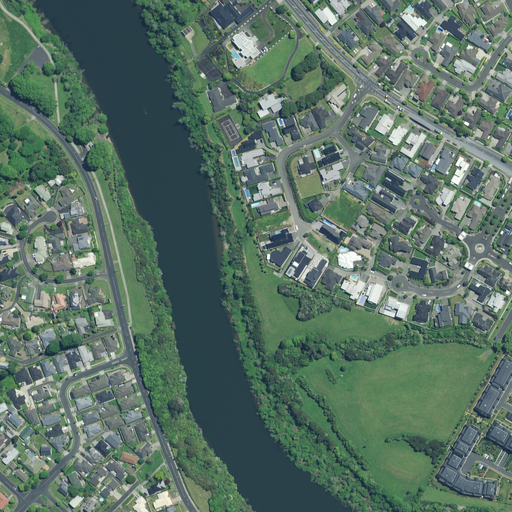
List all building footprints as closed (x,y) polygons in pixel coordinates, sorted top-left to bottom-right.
[(338,0),(329,0),(331,2),(330,3),(340,16),(348,9),(347,8),(352,4),(350,1),(349,2),(346,0),(342,0),(338,3),(337,1),(338,0)] [(379,0),(390,13),(402,4),(398,0),(396,0),(394,2),(392,0),(391,0),(379,0)] [(431,0),(443,11),(447,7),(441,1),(441,0),(431,0)] [(224,7),(219,1),(217,2),(219,5),(211,12),(225,29),(236,20),(239,24),(254,12),(252,9),(250,7),(243,13),(241,14),(235,7),(230,2),(224,7)] [(433,7),(427,1),(424,3),(423,2),(420,5),(418,3),(415,6),(429,20),(433,16),(428,11),(433,7)] [(466,11),(461,2),(456,5),(458,8),(457,8),(463,20),(465,19),(467,24),(468,23),(470,26),(476,23),(472,15),(476,13),(473,7),(466,11)] [(495,10),(489,2),(481,8),(486,15),(483,17),(487,23),(504,11),(500,6),(495,10)] [(364,9),(378,25),(383,21),(381,18),(383,16),(380,14),(381,13),(379,10),(381,8),(377,4),(372,9),(369,5),(364,9)] [(315,13),(324,24),(328,21),(332,26),(338,21),(328,8),(323,12),(320,8),(315,13)] [(372,24),(361,10),(357,14),(362,21),(356,25),(359,29),(361,28),(367,35),(373,31),(370,26),(372,24)] [(414,18),(409,14),(407,16),(405,14),(402,17),(415,31),(422,25),(424,27),(428,23),(424,19),(423,20),(417,15),(414,18)] [(504,18),(503,16),(499,18),(500,20),(488,27),(494,36),(504,30),(504,29),(509,25),(507,22),(509,21),(506,17),(504,18)] [(461,26),(458,23),(455,21),(452,18),(451,19),(449,22),(446,19),(442,25),(448,29),(463,40),(466,35),(459,29),(460,27),(461,26)] [(416,37),(402,21),(397,25),(401,28),(395,34),(401,41),(407,35),(412,41),(416,37)] [(353,32),(349,28),(338,37),(341,41),(342,41),(345,44),(346,43),(351,49),(357,45),(353,39),(355,38),(351,33),(353,32)] [(484,34),(476,29),(474,33),(471,32),(467,39),(487,51),(490,45),(486,42),(481,39),(484,34)] [(246,38),(248,37),(243,31),(239,34),(235,38),(237,41),(236,42),(244,51),(242,52),(245,56),(246,55),(249,58),(251,56),(254,59),(261,53),(256,47),(255,48),(252,45),(253,44),(259,40),(255,36),(250,40),(249,41),(246,38)] [(439,34),(434,31),(429,40),(435,44),(432,48),(437,52),(446,36),(440,33),(439,34)] [(399,42),(392,36),(390,40),(385,36),(380,43),(396,55),(400,51),(395,47),(399,42)] [(382,50),(373,41),(368,46),(373,51),(367,57),(365,55),(362,59),(368,65),(382,50)] [(453,45),(447,42),(441,54),(446,57),(442,64),(447,67),(458,49),(453,46),(453,45)] [(478,50),(473,47),(472,50),(470,48),(469,50),(466,48),(464,52),(463,51),(460,56),(478,66),(481,61),(475,57),(477,54),(476,53),(478,50)] [(386,61),(380,56),(375,62),(381,67),(376,73),(380,77),(393,61),(389,58),(386,61)] [(246,64),(241,59),(236,63),(240,68),(242,66),(243,67),(246,64)] [(461,62),(457,60),(454,66),(458,68),(455,72),(460,74),(462,71),(466,73),(467,70),(473,74),(477,68),(462,60),(461,62)] [(407,66),(402,63),(396,72),(390,68),(386,75),(392,79),(390,82),(395,85),(407,66)] [(511,71),(506,68),(503,75),(496,71),(493,76),(511,86),(511,74),(510,73),(511,71)] [(411,71),(407,69),(395,88),(401,91),(405,85),(409,87),(410,86),(412,88),(418,78),(412,74),(411,76),(409,75),(411,71)] [(416,93),(420,95),(419,97),(421,98),(420,99),(425,102),(436,83),(431,80),(427,86),(421,82),(418,87),(420,87),(416,93)] [(347,88),(344,84),(339,88),(339,87),(326,98),(328,101),(330,100),(332,103),(334,102),(340,108),(344,104),(342,101),(348,96),(345,92),(338,98),(337,96),(347,88)] [(490,85),(486,92),(492,96),(493,94),(505,101),(511,90),(501,84),(497,90),(490,85)] [(232,95),(224,99),(222,95),(221,96),(218,87),(208,92),(215,107),(214,108),(216,112),(226,108),(226,107),(237,102),(234,95),(232,95)] [(444,91),(437,88),(434,93),(437,94),(432,105),(440,110),(450,93),(445,90),(444,91)] [(264,109),(258,112),(261,118),(270,113),(268,109),(269,108),(271,108),(274,113),(285,107),(283,102),(286,100),(284,95),(278,98),(276,100),(273,94),(268,96),(267,94),(263,97),(265,100),(260,102),(264,109)] [(498,101),(492,97),(487,103),(481,98),(477,103),(494,114),(497,110),(494,108),(498,101)] [(465,100),(460,98),(456,105),(450,101),(449,103),(446,108),(452,112),(450,115),(455,118),(465,100)] [(374,109),(370,106),(367,111),(363,109),(360,113),(366,117),(365,119),(364,119),(359,126),(365,130),(368,125),(370,126),(379,111),(375,108),(374,109)] [(325,110),(324,107),(319,109),(318,107),(313,109),(322,129),(327,127),(325,122),(326,121),(325,118),(330,116),(326,109),(325,110)] [(483,112),(478,109),(474,117),(467,113),(464,120),(470,123),(468,127),(473,129),(483,112)] [(319,129),(311,113),(307,115),(308,117),(300,120),(303,127),(305,126),(306,128),(311,126),(313,131),(319,129)] [(390,118),(385,114),(375,129),(385,135),(387,131),(388,132),(391,128),(391,127),(394,122),(390,119),(390,118)] [(280,138),(274,121),(262,125),(264,130),(266,129),(267,132),(269,132),(271,137),(269,138),(271,142),(276,140),(279,146),(284,144),(282,138),(280,138)] [(496,124),(491,121),(489,125),(482,121),(479,128),(485,131),(481,139),(486,142),(496,124)] [(362,140),(364,137),(355,131),(357,129),(353,126),(348,133),(354,137),(352,140),(357,143),(356,146),(363,151),(366,146),(367,148),(375,141),(370,136),(364,141),(363,141),(362,140)] [(408,131),(400,126),(397,130),(395,129),(391,135),(388,134),(386,138),(394,142),(393,144),(398,146),(405,135),(408,131)] [(257,148),(254,140),(262,138),(260,130),(250,133),(250,136),(248,136),(250,140),(242,142),(243,145),(240,146),(241,148),(237,149),(239,153),(257,148)] [(506,130),(504,133),(501,131),(500,132),(497,130),(494,136),(500,140),(496,147),(501,150),(511,132),(506,130)] [(427,136),(422,133),(420,137),(417,135),(416,136),(412,133),(406,142),(410,144),(411,143),(414,145),(411,152),(403,147),(400,151),(412,158),(422,143),(423,143),(427,136)] [(429,145),(426,143),(420,154),(430,160),(434,152),(435,153),(437,149),(433,147),(434,145),(430,143),(429,145)] [(375,151),(377,152),(376,156),(372,155),(371,159),(386,163),(387,157),(383,156),(384,153),(386,154),(387,149),(384,148),(385,146),(377,144),(375,151)] [(337,153),(334,146),(325,150),(328,157),(323,159),(326,165),(341,159),(338,153),(337,153)] [(265,154),(263,148),(243,154),(243,156),(241,157),(243,165),(247,164),(248,168),(258,165),(257,160),(254,161),(253,158),(265,154)] [(450,151),(445,148),(441,156),(442,157),(436,169),(445,174),(453,159),(448,156),(450,151)] [(310,164),(307,157),(303,159),(304,164),(300,165),(302,169),(299,170),(301,175),(311,171),(311,170),(316,168),(315,162),(310,164)] [(389,166),(393,168),(394,166),(402,171),(408,160),(404,157),(403,160),(398,157),(397,160),(394,158),(389,166)] [(465,170),(466,171),(470,165),(467,163),(463,161),(465,159),(461,157),(456,165),(460,167),(461,166),(463,167),(462,169),(461,171),(458,169),(455,174),(451,181),(458,185),(465,173),(464,172),(465,171),(465,170)] [(326,173),(325,169),(319,171),(323,182),(322,182),(323,185),(330,182),(329,182),(336,179),(336,180),(341,178),(339,175),(340,174),(339,171),(344,169),(342,162),(332,166),(333,170),(328,173),(326,173)] [(274,170),(272,163),(260,167),(262,174),(256,176),(254,169),(244,172),(245,177),(249,176),(250,180),(247,181),(248,186),(269,179),(267,172),(274,170)] [(409,168),(407,166),(404,172),(408,174),(409,173),(412,174),(412,175),(417,178),(423,169),(417,165),(416,167),(411,164),(409,168)] [(386,169),(380,165),(376,172),(368,168),(362,178),(366,180),(367,179),(371,181),(369,183),(375,187),(386,169)] [(483,178),(485,173),(476,168),(473,174),(476,176),(475,177),(470,174),(468,179),(470,180),(467,186),(475,191),(479,183),(480,184),(483,179),(483,178)] [(67,175),(62,170),(48,183),(52,187),(56,183),(59,186),(65,180),(64,178),(67,175)] [(405,181),(388,171),(385,176),(392,180),(391,182),(387,179),(383,184),(404,197),(407,192),(399,187),(400,185),(402,186),(405,181)] [(428,176),(424,174),(421,179),(425,181),(424,182),(428,184),(424,190),(429,193),(430,193),(433,195),(436,188),(437,189),(440,183),(437,181),(438,180),(436,178),(437,177),(432,174),(431,175),(429,174),(428,176)] [(493,195),(496,190),(497,190),(501,184),(501,178),(498,179),(492,174),(489,178),(491,180),(484,192),(485,193),(483,197),(491,201),(494,196),(493,195)] [(268,196),(270,196),(270,195),(272,194),(273,196),(281,194),(279,187),(269,190),(267,183),(262,184),(262,185),(258,187),(260,191),(260,193),(254,194),(254,197),(254,198),(255,201),(264,199),(269,197),(268,196)] [(363,183),(359,183),(355,185),(354,187),(346,183),(343,188),(364,201),(368,194),(365,192),(361,189),(362,188),(364,188),(364,185),(363,183)] [(73,195),(67,186),(60,190),(65,196),(59,201),(63,206),(67,203),(67,204),(75,198),(73,196),(73,195)] [(41,188),(39,187),(36,189),(41,196),(40,197),(42,200),(44,198),(46,201),(50,197),(49,196),(50,195),(48,191),(47,192),(43,187),(41,188)] [(455,193),(444,187),(441,192),(443,193),(441,197),(440,196),(437,198),(436,200),(439,205),(444,202),(444,203),(444,204),(447,206),(455,193)] [(395,197),(383,189),(380,193),(382,194),(380,197),(376,194),(373,199),(396,213),(398,208),(390,203),(391,200),(393,201),(395,197)] [(34,210),(35,209),(36,209),(40,205),(31,194),(28,197),(29,198),(26,201),(28,204),(23,208),(29,215),(34,211),(34,210)] [(471,200),(466,197),(464,201),(458,198),(456,201),(455,201),(452,206),(453,206),(451,210),(457,213),(455,217),(460,220),(466,210),(471,200)] [(277,204),(276,202),(275,203),(274,198),(268,200),(269,204),(258,208),(259,212),(262,211),(263,215),(275,212),(275,211),(279,209),(278,203),(277,204)] [(379,208),(370,203),(367,209),(369,210),(367,213),(372,216),(372,215),(376,217),(376,218),(387,225),(391,219),(385,216),(387,215),(386,212),(382,213),(378,210),(379,208)] [(77,207),(76,204),(71,205),(72,208),(70,209),(70,210),(69,213),(65,214),(66,219),(82,215),(81,212),(82,212),(81,206),(77,207)] [(470,210),(467,215),(472,218),(473,218),(472,220),(473,221),(469,227),(475,231),(487,209),(482,206),(480,209),(479,208),(474,205),(471,211),(470,210)] [(22,213),(18,207),(7,216),(16,226),(23,221),(19,216),(22,213)] [(369,221),(360,216),(352,228),(358,231),(361,226),(364,228),(364,227),(365,228),(369,221)] [(401,224),(396,221),(393,227),(407,235),(413,225),(414,226),(417,222),(408,217),(407,218),(406,217),(404,220),(405,221),(405,222),(403,221),(401,224)] [(81,224),(80,219),(74,220),(74,223),(72,223),(74,235),(89,232),(88,224),(84,225),(84,223),(81,224)] [(511,224),(508,222),(506,225),(507,226),(504,231),(497,244),(503,247),(505,244),(511,247),(511,243),(511,235),(511,232),(511,224)] [(7,233),(12,235),(13,230),(11,229),(12,225),(4,223),(2,229),(7,231),(7,233)] [(387,230),(375,223),(372,228),(375,231),(373,230),(370,235),(374,238),(374,236),(377,238),(380,234),(384,236),(387,230)] [(424,243),(431,232),(429,230),(430,228),(426,226),(424,229),(424,228),(422,230),(420,229),(417,234),(419,235),(419,236),(415,234),(412,238),(416,241),(415,243),(420,247),(423,243),(424,243)] [(468,235),(464,231),(458,237),(463,241),(468,235)] [(48,238),(49,242),(50,242),(51,243),(53,242),(54,248),(52,249),(54,254),(63,252),(60,241),(65,240),(63,234),(48,238)] [(91,247),(88,235),(78,237),(80,243),(73,245),(75,252),(81,250),(91,247)] [(399,235),(391,237),(392,242),(393,242),(393,244),(390,245),(391,251),(394,250),(395,252),(399,251),(402,250),(408,252),(410,253),(413,247),(410,246),(407,245),(408,243),(402,241),(398,242),(398,241),(400,240),(399,235)] [(440,236),(434,235),(433,241),(432,246),(434,246),(433,249),(428,246),(425,251),(435,256),(436,255),(438,256),(442,250),(443,250),(444,250),(446,239),(441,238),(441,239),(440,239),(440,236)] [(357,238),(353,236),(347,246),(355,250),(357,248),(360,249),(361,250),(363,247),(362,246),(362,245),(370,250),(373,245),(371,244),(372,243),(363,238),(363,239),(358,236),(357,238)] [(37,253),(36,254),(37,261),(44,260),(43,257),(46,257),(43,237),(36,237),(36,239),(35,239),(36,244),(36,248),(37,253)] [(455,246),(450,249),(451,250),(443,256),(446,261),(448,260),(449,261),(448,261),(451,266),(453,265),(453,266),(458,263),(455,258),(458,256),(458,257),(462,255),(460,252),(458,248),(457,248),(455,246)] [(267,260),(271,260),(274,262),(273,264),(275,265),(276,264),(281,267),(292,251),(286,247),(282,253),(277,250),(275,252),(274,251),(271,255),(267,255),(267,260)] [(388,254),(383,251),(378,259),(381,261),(380,263),(387,268),(388,266),(390,267),(392,263),(395,265),(399,259),(393,256),(392,257),(387,255),(388,254)] [(87,266),(97,264),(94,252),(88,254),(89,257),(75,260),(76,261),(73,262),(74,268),(80,267),(80,268),(81,268),(82,268),(83,268),(83,267),(84,266),(87,266)] [(354,261),(361,260),(361,256),(357,256),(357,254),(354,252),(347,253),(347,254),(342,254),(342,255),(340,254),(338,257),(340,259),(338,259),(339,265),(341,265),(341,267),(344,266),(344,268),(347,267),(347,269),(353,268),(353,262),(354,261)] [(4,257),(2,253),(0,253),(0,265),(12,261),(10,255),(4,257)] [(68,263),(66,255),(60,257),(61,262),(52,264),(54,272),(64,269),(64,271),(71,269),(70,263),(68,263)] [(427,261),(413,257),(412,263),(422,266),(420,273),(412,271),(410,277),(421,280),(422,279),(424,280),(429,262),(427,262),(427,261)] [(475,266),(468,262),(465,267),(472,271),(475,266)] [(484,268),(481,267),(478,273),(488,278),(486,282),(494,287),(498,279),(497,279),(498,276),(499,276),(501,273),(495,269),(493,273),(491,272),(493,269),(486,265),(484,268)] [(20,275),(18,268),(12,271),(11,269),(0,272),(0,277),(2,282),(20,275)] [(334,271),(329,268),(322,282),(327,285),(325,288),(333,292),(335,288),(334,287),(337,282),(339,283),(342,277),(336,273),(336,274),(334,273),(335,273),(333,272),(334,271)] [(437,274),(435,268),(430,269),(433,282),(439,281),(439,280),(442,280),(442,281),(448,279),(446,271),(440,272),(440,274),(437,274)] [(508,280),(502,277),(500,282),(501,283),(499,286),(502,287),(501,288),(507,291),(507,290),(510,292),(511,289),(511,282),(510,283),(507,281),(508,280)] [(354,287),(344,282),(341,288),(346,291),(346,292),(352,295),(350,298),(354,300),(355,298),(358,300),(360,296),(357,294),(358,292),(360,293),(365,284),(359,281),(356,286),(355,285),(354,287)] [(374,286),(370,285),(366,295),(370,296),(368,301),(377,304),(383,286),(377,284),(376,285),(374,285),(374,286)] [(480,288),(472,284),(470,288),(481,294),(478,300),(483,303),(489,293),(490,294),(492,291),(489,289),(486,287),(485,287),(481,285),(480,288)] [(12,290),(4,286),(1,294),(3,295),(2,297),(0,296),(0,303),(4,305),(6,300),(7,301),(9,296),(11,297),(12,293),(11,293),(12,290)] [(35,288),(29,287),(28,289),(23,288),(22,295),(26,296),(25,302),(32,303),(35,288)] [(100,289),(95,287),(95,288),(90,287),(89,293),(92,293),(91,297),(87,299),(90,305),(94,303),(97,302),(104,303),(105,299),(103,298),(103,296),(99,295),(100,289)] [(46,292),(41,291),(40,300),(35,300),(34,306),(47,307),(48,300),(49,300),(50,297),(48,296),(49,294),(46,294),(46,292)] [(72,307),(73,310),(81,309),(80,303),(79,303),(78,292),(77,292),(76,291),(71,291),(72,293),(70,293),(70,296),(71,300),(69,300),(70,303),(70,307),(72,307)] [(63,296),(63,294),(60,295),(60,294),(55,295),(58,304),(53,306),(55,313),(58,312),(57,310),(66,308),(64,300),(66,299),(65,296),(63,296)] [(496,298),(492,296),(487,305),(492,308),(491,310),(497,313),(499,308),(501,309),(505,302),(502,300),(504,297),(500,294),(498,297),(497,296),(496,298)] [(396,299),(389,297),(386,309),(392,311),(393,309),(394,310),(394,309),(399,311),(399,312),(404,314),(405,310),(406,311),(408,305),(397,301),(398,301),(396,300),(396,299)] [(422,301),(421,304),(417,303),(416,309),(420,310),(420,311),(418,312),(418,313),(419,315),(415,314),(414,320),(428,322),(429,317),(428,316),(429,311),(431,311),(431,306),(425,305),(426,301),(422,301)] [(460,304),(456,304),(456,315),(460,315),(460,323),(467,324),(467,318),(470,319),(470,315),(472,315),(472,307),(465,306),(465,309),(464,309),(465,303),(460,303),(460,304)] [(452,325),(448,305),(442,306),(443,311),(441,311),(441,312),(441,314),(438,315),(439,318),(435,318),(437,328),(452,325)] [(97,325),(97,328),(113,326),(112,319),(105,320),(105,316),(103,316),(103,312),(94,313),(95,317),(96,317),(97,324),(97,325)] [(483,315),(477,312),(472,322),(475,323),(474,325),(478,327),(481,328),(480,329),(485,331),(486,329),(489,331),(494,321),(488,318),(486,322),(481,319),(483,315)] [(13,318),(13,317),(9,316),(8,319),(2,318),(1,324),(19,326),(19,321),(18,321),(18,319),(13,318)] [(44,323),(42,316),(35,318),(34,316),(31,317),(32,321),(25,323),(27,329),(44,323)] [(88,325),(86,318),(78,320),(77,318),(75,319),(81,336),(86,334),(84,327),(88,325)] [(68,327),(64,329),(63,324),(59,326),(63,337),(64,340),(71,337),(76,334),(75,330),(70,332),(69,331),(68,327)] [(55,336),(53,331),(50,332),(50,331),(46,332),(46,333),(40,335),(41,339),(42,338),(44,343),(43,343),(45,350),(51,348),(49,342),(56,340),(55,336)] [(113,341),(111,336),(105,338),(109,347),(107,348),(109,353),(116,351),(116,350),(119,348),(116,340),(113,341)] [(21,350),(22,349),(23,347),(21,341),(18,342),(17,340),(14,340),(13,337),(10,338),(8,341),(11,351),(10,354),(15,356),(18,351),(18,352),(21,351),(21,350)] [(36,349),(36,348),(39,347),(38,341),(36,341),(36,340),(31,341),(32,342),(26,344),(29,356),(35,354),(34,350),(36,349)] [(97,346),(96,343),(91,344),(97,360),(102,358),(101,353),(105,351),(103,344),(97,346)] [(83,349),(82,346),(78,348),(84,363),(90,361),(90,362),(94,360),(91,352),(88,354),(86,348),(83,349)] [(72,356),(71,353),(67,354),(72,369),(78,367),(76,363),(81,361),(78,353),(72,356)] [(60,359),(59,355),(54,357),(60,373),(65,372),(63,367),(69,365),(67,360),(65,361),(64,358),(60,359)] [(505,357),(490,382),(493,383),(491,386),(499,390),(500,387),(505,390),(511,377),(511,360),(509,358),(509,359),(505,357)] [(0,367),(9,370),(11,364),(0,362),(0,360),(0,367)] [(50,366),(48,361),(42,363),(47,377),(56,373),(53,365),(50,366)] [(34,368),(33,366),(29,368),(35,382),(43,378),(40,369),(38,370),(37,367),(34,368)] [(15,376),(19,384),(26,381),(28,385),(33,383),(26,368),(22,370),(16,373),(18,375),(15,376)] [(123,376),(121,371),(115,374),(115,375),(113,376),(114,378),(111,380),(113,386),(126,381),(125,376),(123,376)] [(94,389),(94,391),(109,386),(107,380),(101,382),(101,380),(92,383),(93,384),(90,385),(92,390),(94,389)] [(90,390),(88,385),(83,387),(73,391),(75,398),(89,393),(88,391),(90,390)] [(126,389),(125,385),(117,388),(118,390),(116,391),(118,398),(134,392),(132,386),(126,389)] [(489,385),(475,409),(479,412),(487,417),(487,416),(490,418),(493,414),(492,413),(504,393),(499,390),(491,386),(489,385)] [(35,400),(36,400),(37,401),(51,396),(49,391),(45,393),(43,387),(38,389),(39,393),(33,395),(35,400)] [(17,394),(15,389),(7,392),(9,396),(10,396),(12,400),(13,400),(16,408),(17,407),(18,410),(22,409),(20,405),(26,403),(25,400),(26,400),(24,395),(17,398),(16,394),(17,394)] [(108,395),(106,391),(97,394),(99,399),(100,399),(102,404),(115,399),(112,393),(108,395)] [(93,405),(90,397),(81,400),(80,398),(75,400),(79,410),(93,405)] [(131,401),(129,398),(124,399),(125,402),(121,404),(123,410),(139,405),(136,399),(131,401)] [(50,405),(48,400),(43,402),(44,405),(38,408),(40,412),(41,411),(42,413),(56,409),(54,403),(50,405)] [(0,413),(8,409),(5,403),(0,405),(0,413)] [(115,405),(112,406),(111,404),(105,407),(107,410),(101,413),(103,418),(118,412),(115,405)] [(26,416),(27,416),(28,418),(30,421),(31,421),(33,425),(35,424),(35,425),(40,423),(37,414),(36,409),(29,411),(28,408),(24,410),(26,416)] [(129,412),(129,414),(127,415),(128,417),(125,418),(127,424),(143,418),(141,412),(136,414),(134,410),(129,412)] [(100,419),(97,412),(89,414),(89,413),(83,415),(84,417),(84,419),(86,425),(100,419)] [(23,422),(13,414),(8,419),(18,428),(23,422)] [(54,417),(53,414),(44,417),(45,418),(42,419),(44,426),(47,425),(48,426),(61,421),(59,415),(54,417)] [(116,420),(115,417),(106,420),(108,425),(109,425),(111,429),(124,425),(122,418),(116,420)] [(489,433),(487,438),(500,445),(505,448),(511,436),(510,435),(511,432),(499,425),(500,424),(495,422),(494,425),(493,425),(488,433),(489,433)] [(64,433),(60,423),(56,425),(57,426),(47,430),(48,432),(46,433),(47,437),(49,436),(50,438),(64,433)] [(467,423),(458,439),(473,448),(479,436),(480,436),(483,432),(479,430),(479,429),(472,425),(471,425),(467,423)] [(102,431),(99,424),(92,427),(91,425),(85,427),(85,428),(83,429),(85,432),(87,432),(89,438),(95,436),(94,434),(102,431)] [(148,432),(146,427),(145,427),(144,425),(143,425),(142,424),(136,426),(141,442),(147,440),(145,434),(148,432)] [(34,431),(29,425),(24,429),(25,430),(20,435),(25,440),(34,431)] [(133,438),(135,438),(133,432),(131,432),(131,431),(129,431),(127,426),(121,428),(127,444),(134,441),(133,438)] [(119,436),(115,433),(112,437),(110,435),(106,439),(116,449),(123,442),(120,440),(121,439),(119,436)] [(68,439),(64,435),(61,438),(59,436),(56,440),(55,439),(51,442),(59,451),(63,447),(61,445),(63,443),(64,444),(67,442),(66,440),(68,439)] [(455,450),(454,451),(464,456),(464,455),(467,457),(473,448),(458,439),(453,448),(455,450)] [(108,446),(102,440),(95,447),(106,457),(110,453),(106,448),(108,446)] [(35,443),(33,442),(29,446),(35,452),(38,449),(33,445),(35,443)] [(152,446),(148,442),(142,450),(140,448),(136,452),(143,458),(147,454),(149,456),(153,451),(149,448),(152,446)] [(19,452),(15,448),(11,452),(10,451),(6,455),(4,453),(2,455),(5,458),(3,460),(7,465),(19,452)] [(98,453),(96,453),(96,450),(90,450),(90,453),(86,457),(90,462),(91,462),(91,463),(98,463),(98,461),(101,461),(101,455),(98,455),(98,453)] [(452,451),(444,465),(458,473),(460,470),(466,459),(463,457),(464,456),(454,451),(453,452),(452,451)] [(138,459),(123,453),(121,460),(126,462),(127,462),(136,465),(138,459)] [(40,461),(35,456),(32,460),(30,458),(24,464),(35,475),(46,463),(42,459),(40,461)] [(89,463),(84,460),(82,464),(77,461),(74,467),(79,469),(78,470),(82,472),(83,471),(88,474),(92,467),(88,464),(89,463)] [(126,473),(114,462),(113,463),(111,462),(106,467),(111,472),(112,470),(113,471),(114,470),(118,473),(117,474),(118,475),(116,476),(122,481),(126,476),(124,474),(126,473)] [(444,465),(437,477),(440,479),(439,480),(452,488),(459,475),(461,474),(460,470),(458,473),(444,465)] [(108,473),(102,467),(97,472),(99,473),(90,482),(96,487),(100,482),(99,481),(102,477),(103,477),(108,473)] [(28,477),(19,469),(15,474),(17,476),(24,482),(28,477)] [(79,481),(75,473),(69,476),(73,485),(74,484),(77,489),(83,487),(80,481),(79,481)] [(459,475),(452,488),(464,495),(482,497),(482,495),(484,495),(486,484),(484,484),(484,480),(470,478),(461,474),(459,475)] [(106,489),(105,489),(101,493),(107,499),(111,494),(110,493),(114,489),(115,490),(119,485),(114,480),(109,485),(110,485),(106,489)] [(157,484),(153,485),(154,487),(148,489),(150,495),(156,493),(156,492),(166,489),(163,481),(156,483),(157,484)] [(486,484),(484,495),(485,495),(485,497),(490,498),(490,499),(495,500),(495,496),(496,496),(498,487),(497,487),(498,482),(487,481),(487,484),(486,484)] [(67,486),(63,482),(59,486),(61,488),(59,490),(62,493),(63,493),(66,496),(71,492),(66,487),(67,486)] [(10,501),(0,491),(0,508),(2,510),(10,501)] [(156,509),(161,507),(166,505),(167,507),(173,504),(168,491),(161,494),(163,498),(156,501),(156,502),(153,503),(156,509)] [(79,494),(74,499),(70,504),(75,508),(84,499),(79,494)] [(133,508),(136,511),(148,511),(145,507),(146,506),(144,504),(147,502),(142,496),(136,502),(138,504),(133,508)] [(92,511),(97,503),(91,499),(85,509),(88,511),(92,511)]
